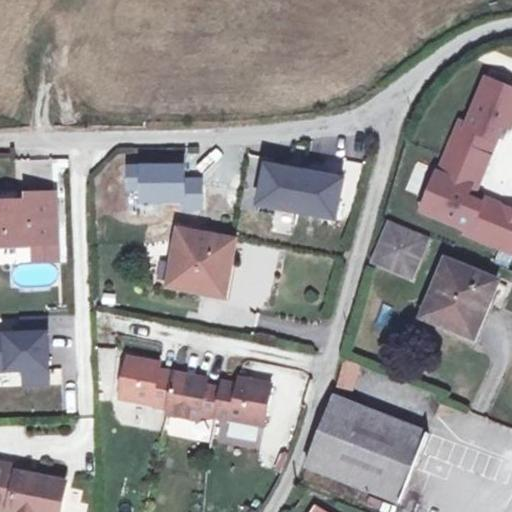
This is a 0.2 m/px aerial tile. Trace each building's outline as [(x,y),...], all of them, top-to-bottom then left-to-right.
[(487,82),(480,102),(492,107),(500,87),(487,82)] [(511,122),(511,91),(500,87),(492,107),(480,102),(469,128),(463,125),(456,143),(490,156),(496,140),(494,139),(500,123),(503,124),(510,127),(511,122)] [(496,140),(503,124),(500,123),(494,139),(496,140)] [(490,156),(456,143),(443,177),(471,189),(467,199),(482,205),(484,200),(474,196),(490,156)] [(348,180),(269,164),(261,206),(278,209),(324,218),(341,221),(348,180)] [(443,177),(441,176),(432,199),(453,207),(448,219),(473,229),(471,234),(488,240),(501,206),(484,200),(482,205),(467,199),(471,189),(443,177)] [(55,243),(53,194),(26,194),(26,200),(0,201),(0,245),(34,244),(55,243)] [(278,209),(261,206),(260,213),(277,216),(278,209)] [(511,210),(501,206),(488,240),(511,250),(511,210)] [(341,221),(324,218),(322,225),(339,229),(341,221)] [(431,240),(390,223),(373,264),(415,283),(431,240)] [(228,244),(177,235),(169,285),(220,296),(228,244)] [(55,243),(34,244),(35,260),(56,259),(55,243)] [(501,281),(449,260),(426,316),(477,337),(501,281)] [(16,321),(17,337),(42,336),(41,320),(16,321)] [(17,337),(0,337),(0,374),(19,374),(43,373),(42,336),(17,337)] [(158,367),(126,361),(119,401),(167,410),(173,376),(157,373),(158,367)] [(346,367),(340,386),(354,390),(360,371),(346,367)] [(44,388),(43,373),(19,374),(20,389),(44,388)] [(204,389),(205,382),(173,376),(167,410),(166,417),(198,423),(199,418),(215,421),(215,419),(220,391),(204,389)] [(239,381),(238,388),(221,385),(220,391),(215,419),(264,427),(269,393),(271,386),(239,381)] [(430,434),(334,400),(311,467),(403,502),(430,434)] [(20,469),(0,465),(0,511),(3,511),(61,511),(67,483),(20,474),(20,469)]
